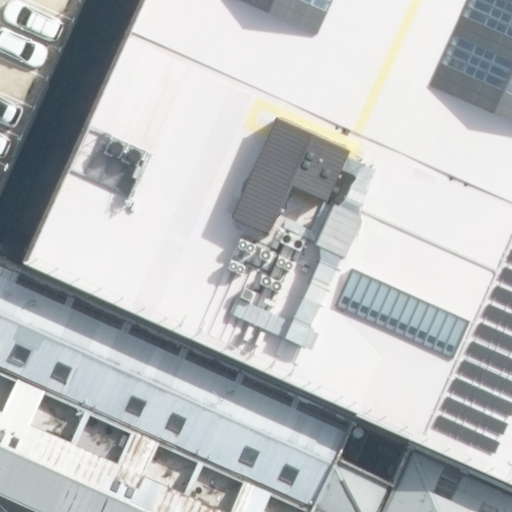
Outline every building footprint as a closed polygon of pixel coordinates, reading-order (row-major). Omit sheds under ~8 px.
[(0,0),(0,163),(74,0),(0,0)] [(511,218),(511,0),(133,0),(115,42),(511,218)] [(511,218),(115,42),(17,262),(77,288),(73,297),(354,423),(409,448),(511,493),(511,218)] [(312,511),(338,455),(354,423),(73,297),(77,288),(17,262),(0,254),(0,493),(41,511),(312,511)] [(511,511),(511,493),(409,448),(395,480),(338,455),(312,511),(511,511)]
